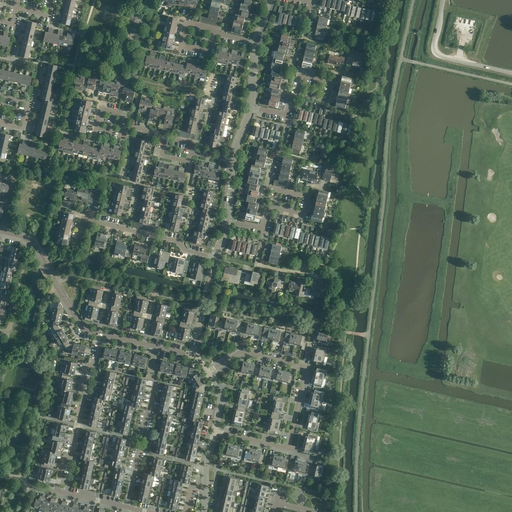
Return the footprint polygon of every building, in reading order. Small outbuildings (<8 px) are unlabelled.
[(196,0),(185,0),(184,7),(195,9),(196,0)] [(249,11),(251,5),(241,3),(237,2),(236,5),(239,6),(239,5),(241,6),(240,9),(249,11)] [(74,8),(61,5),(60,8),(63,8),(64,8),(63,11),(72,13),(73,8),(74,8)] [(248,17),(249,11),(240,9),(235,8),(235,11),(238,12),(238,11),(239,12),(239,15),(248,17)] [(70,19),(72,13),(63,11),(62,15),(61,15),(61,14),(59,13),(58,16),(72,20),(72,19),(70,19)] [(248,17),(239,15),(236,14),(231,13),(231,16),(233,17),(234,16),(235,17),(234,20),(244,22),(245,17),(248,17)] [(72,20),(58,16),(58,19),(60,20),(60,19),(61,19),(60,23),(69,25),(70,20),(72,20)] [(328,19),(319,17),(318,23),(327,25),(328,19)] [(242,28),(244,22),(234,20),(230,19),(229,22),(232,23),(232,22),(234,23),(233,26),(242,28)] [(27,21),(26,24),(25,24),(23,23),(22,26),(36,29),(36,28),(34,28),(36,23),(27,21)] [(326,31),(327,25),(318,23),(317,29),(326,31)] [(241,34),(242,28),(233,26),(228,25),(227,25),(227,27),(228,28),(231,28),(232,29),(231,32),(241,34)] [(36,30),(36,29),(22,26),(22,29),(24,29),(25,29),(24,33),(33,35),(34,29),(36,30)] [(48,42),(51,29),(49,28),(48,32),(45,32),(43,41),(48,42)] [(324,37),(326,31),(317,29),(313,28),(313,30),(316,31),(315,35),(317,35),(316,39),(323,40),(324,37)] [(32,40),(33,35),(24,33),(24,36),(22,36),(22,35),(20,35),(20,38),(33,41),(33,40),(32,40)] [(281,40),(290,42),(295,44),(296,41),(292,40),(291,40),(292,36),(282,34),(281,40)] [(33,41),(20,38),(19,41),(21,41),(23,41),(22,44),(30,46),(31,41),(33,41)] [(289,46),(290,42),(281,40),(279,46),(289,48),(293,49),(294,46),(291,46),(289,46)] [(316,45),(307,43),(306,49),(315,51),(316,45)] [(29,52),(30,46),(22,44),(21,48),(20,48),(20,47),(18,47),(17,49),(30,53),(30,52),(29,52)] [(288,52),(289,48),(279,46),(278,51),(275,51),(287,54),(292,55),(292,52),(290,52),(289,52),(288,52)] [(222,64),(225,48),(222,47),(222,50),(222,52),(219,51),(216,62),(222,64)] [(313,57),(315,51),(306,49),(301,48),(300,51),(303,51),(305,52),(304,55),(313,57)] [(30,53),(17,49),(16,52),(18,53),(18,52),(20,53),(19,56),(27,58),(29,53),(30,53)] [(232,64),(235,50),(232,49),(232,50),(232,52),(232,53),(232,54),(229,53),(227,64),(228,63),(232,64)] [(287,54),(275,51),(274,57),(283,59),(288,60),(288,57),(284,56),(284,54),(287,54)] [(363,55),(347,51),(345,57),(348,58),(347,64),(360,67),(363,55)] [(242,56),(239,56),(237,66),(238,65),(242,66),(243,64),(243,63),(245,52),(242,52),(242,55),(242,56)] [(150,67),(153,53),(150,53),(150,56),(150,57),(147,57),(145,67),(146,66),(150,67)] [(312,63),(313,57),(304,55),(299,54),(299,56),(304,58),(303,61),(312,63)] [(160,69),(163,56),(160,55),(160,58),(160,60),(157,59),(155,69),(155,70),(156,68),(160,69)] [(340,62),(344,63),(345,57),(341,56),(341,58),(330,55),(329,60),(328,60),(328,61),(328,63),(339,65),(340,62)] [(170,71),(173,58),(170,57),(170,58),(170,60),(170,62),(167,61),(165,72),(166,70),(170,71)] [(282,63),(283,59),(274,57),(272,63),(282,65),(286,66),(287,63),(284,63),(282,63)] [(191,73),(194,60),(191,59),(190,62),(190,64),(187,63),(187,66),(184,76),(185,76),(185,74),(186,74),(186,72),(191,73)] [(180,74),(183,60),(180,60),(179,63),(180,63),(179,64),(177,64),(175,74),(176,73),(180,74)] [(199,80),(204,62),(201,61),(200,64),(200,65),(200,66),(198,65),(195,76),(194,79),(199,80)] [(311,69),(312,63),(303,61),(302,67),(304,67),(307,68),(310,69),(311,69)] [(206,63),(204,62),(199,80),(205,81),(208,68),(205,67),(205,66),(206,66),(206,63)] [(281,69),(282,65),(272,63),(271,69),(283,72),(285,72),(286,69),(283,68),(282,69),(281,69)] [(44,66),(43,69),(57,72),(57,71),(55,71),(57,66),(48,64),(47,67),(46,67),(46,66),(44,66)] [(57,73),(57,72),(43,69),(43,72),(45,72),(46,72),(46,76),(54,77),(55,72),(57,73)] [(283,75),(283,72),(271,69),(274,70),(272,75),(282,78),(286,79),(287,76),(284,75),(284,76),(283,75)] [(17,82),(19,74),(13,72),(11,83),(14,83),(14,81),(17,82)] [(100,84),(102,77),(92,74),(91,77),(89,76),(89,77),(87,85),(86,88),(94,90),(95,85),(95,83),(100,84)] [(31,77),(25,75),(23,85),(26,86),(25,86),(26,84),(29,85),(31,77)] [(87,85),(89,77),(79,75),(79,78),(77,77),(74,89),(82,90),(83,86),(82,85),(83,84),(87,85)] [(222,78),(222,80),(234,83),(235,81),(236,78),(238,78),(229,76),(228,75),(227,79),(225,78),(222,78)] [(281,81),(282,78),(272,75),(271,81),(281,84),(281,83),(285,84),(286,82),(283,81),(281,81)] [(340,81),(341,81),(353,84),(354,79),(354,78),(344,76),(341,75),(340,81)] [(53,83),(54,77),(46,76),(45,79),(43,79),(44,78),(41,78),(41,80),(54,84),(54,83),(53,83)] [(110,93),(113,82),(111,81),(111,79),(102,77),(100,84),(104,85),(104,87),(102,92),(110,93)] [(54,84),(41,80),(40,84),(42,84),(42,83),(44,84),(43,87),(51,89),(52,84),(54,84)] [(123,90),(125,82),(115,80),(115,82),(113,82),(110,93),(117,95),(119,90),(118,90),(119,88),(123,90)] [(234,85),(234,83),(222,80),(221,83),(224,84),(224,83),(226,84),(225,87),(235,89),(234,88),(234,85)] [(280,87),(281,84),(271,81),(270,87),(282,90),(284,90),(284,88),(281,87),(280,87)] [(125,82),(123,90),(122,93),(127,94),(127,96),(126,96),(125,100),(133,102),(135,91),(133,90),(134,88),(124,85),(125,82)] [(50,95),(51,89),(43,87),(42,91),(41,91),(41,90),(39,89),(38,92),(51,95),(52,95),(50,95)] [(281,94),(282,90),(270,87),(273,88),(271,94),(281,96),(285,97),(286,94),(283,93),(283,94),(281,94)] [(51,96),(51,95),(38,92),(37,95),(39,96),(40,95),(41,95),(40,99),(43,100),(51,102),(52,101),(49,101),(50,96),(51,96)] [(231,97),(232,95),(219,92),(218,95),(221,95),(223,95),(222,99),(225,100),(235,102),(232,101),(233,100),(231,100),(232,97),(231,97)] [(280,99),(281,96),(271,94),(270,99),(279,102),(284,103),(284,100),(282,99),(281,100),(280,99)] [(350,99),(337,96),(335,100),(348,104),(349,104),(350,99)] [(142,97),(138,111),(146,112),(147,108),(147,107),(147,106),(152,107),(153,99),(142,97)] [(197,97),(196,97),(198,98),(197,101),(198,101),(197,103),(209,106),(209,103),(206,102),(206,103),(205,102),(206,99),(197,97)] [(279,105),(279,102),(270,99),(268,105),(278,108),(278,107),(283,108),(283,106),(280,105),(280,106),(279,105)] [(347,109),(348,104),(335,100),(334,105),(334,106),(347,109)] [(231,109),(232,107),(219,104),(219,107),(222,108),(223,108),(222,111),(233,114),(233,113),(231,113),(232,109),(231,109)] [(51,108),(52,108),(38,105),(37,108),(40,108),(41,108),(40,111),(49,113),(50,108),(51,108)] [(162,116),(163,109),(154,107),(153,109),(151,109),(148,120),(156,122),(157,117),(157,115),(162,116)] [(202,114),(203,111),(191,108),(191,109),(192,109),(191,112),(192,112),(192,114),(203,117),(204,114),(202,114)] [(173,111),(163,109),(162,116),(166,117),(166,119),(165,119),(164,124),(172,126),(174,114),(172,114),(173,111)] [(48,119),(49,113),(40,111),(40,115),(38,115),(38,114),(36,114),(35,117),(49,120),(49,119),(48,119)] [(226,120),(226,118),(214,115),(213,118),(216,119),(217,119),(217,122),(227,125),(227,124),(226,124),(226,121),(226,120)] [(49,120),(35,117),(35,119),(37,120),(37,119),(38,120),(38,123),(46,125),(47,120),(49,120)] [(196,125),(197,122),(188,120),(189,121),(189,124),(189,126),(200,129),(201,126),(198,125),(196,125)] [(45,130),(46,125),(38,123),(37,127),(36,126),(33,125),(33,128),(46,131),(45,130)] [(223,132),(224,130),(211,127),(210,130),(213,131),(213,130),(215,131),(214,134),(224,136),(223,136),(224,132),(223,132)] [(46,132),(46,131),(33,128),(32,131),(34,132),(34,131),(36,131),(35,135),(43,137),(45,132),(46,132)] [(305,132),(296,130),(295,136),(304,138),(305,132)] [(0,135),(0,136),(0,138),(8,141),(9,136),(10,136),(11,135),(0,132),(0,135)] [(64,150),(67,136),(64,136),(63,139),(64,139),(63,140),(61,140),(58,150),(59,150),(59,149),(64,150)] [(302,144),(304,138),(295,136),(293,142),(302,144)] [(7,146),(8,141),(0,138),(0,145),(8,147),(8,146),(7,146)] [(74,152),(77,139),(74,138),(73,141),(74,141),(73,143),(71,142),(68,153),(69,153),(69,151),(74,152)] [(144,140),(134,138),(134,140),(137,141),(138,141),(137,145),(146,147),(147,146),(145,146),(146,142),(145,142),(146,141),(146,140),(145,140),(144,140)] [(217,143),(218,141),(205,138),(205,141),(208,142),(209,142),(208,146),(219,148),(219,147),(217,147),(218,143),(217,143)] [(84,154),(87,141),(87,140),(84,139),(84,140),(84,141),(83,143),(84,144),(83,145),(81,144),(78,155),(79,155),(79,153),(84,154)] [(22,154),(25,140),(23,140),(22,144),(19,143),(17,152),(22,154)] [(104,156),(107,143),(105,142),(104,142),(105,142),(104,145),(104,147),(101,146),(100,149),(99,155),(99,157),(100,157),(100,155),(104,156)] [(301,150),(302,144),(293,142),(292,148),(291,148),(290,152),(299,154),(300,150),(301,150)] [(94,157),(97,143),(94,143),(93,146),(94,146),(93,147),(91,147),(88,157),(89,157),(89,156),(94,157)] [(114,159),(117,145),(114,144),(114,145),(114,147),(114,148),(114,149),(111,148),(109,159),(110,159),(110,158),(114,159)] [(259,148),(257,154),(267,156),(271,157),(272,154),(268,153),(268,150),(259,148)] [(143,154),(143,152),(131,149),(131,152),(134,153),(134,152),(135,153),(134,156),(137,157),(147,159),(144,158),(142,157),(143,154)] [(266,159),(267,156),(257,154),(256,159),(266,162),(270,163),(271,160),(268,159),(268,160),(266,159)] [(293,159),(279,155),(278,158),(283,159),(283,162),(292,164),(293,159)] [(265,165),(266,162),(256,159),(255,165),(252,164),(252,165),(264,168),(269,169),(269,166),(266,165),(266,166),(265,165)] [(199,175),(202,161),(199,161),(199,164),(199,165),(196,165),(193,175),(194,175),(194,174),(199,175)] [(290,170),(292,164),(283,162),(283,163),(277,161),(277,164),(282,165),(281,168),(290,170)] [(143,167),(143,165),(132,162),(131,165),(134,165),(136,165),(135,169),(144,171),(144,170),(143,170),(143,167)] [(159,176),(162,163),(159,162),(159,165),(159,167),(156,166),(153,177),(154,177),(155,175),(159,176)] [(209,177),(212,164),(209,163),(208,166),(209,166),(208,168),(206,167),(203,177),(204,178),(204,176),(209,177)] [(169,179),(172,165),(169,165),(169,168),(169,169),(166,168),(163,179),(164,179),(164,178),(169,179)] [(220,176),(222,166),(219,165),(219,166),(218,168),(219,168),(218,170),(216,169),(213,181),(218,182),(219,177),(220,177),(220,176)] [(264,168),(252,165),(250,170),(260,173),(264,174),(265,171),(262,170),(262,171),(261,170),(261,167),(264,168)] [(334,181),(337,181),(339,171),(336,170),(336,168),(332,168),(332,169),(330,169),(331,167),(326,165),(325,170),(326,170),(326,173),(323,172),(322,179),(327,180),(327,179),(330,180),(329,181),(334,183),(334,181)] [(179,181),(182,168),(179,167),(179,170),(178,171),(176,171),(174,181),(174,180),(179,181)] [(289,176),(290,170),(281,168),(281,169),(276,167),(275,170),(281,171),(280,174),(289,176)] [(315,183),(315,181),(317,175),(320,176),(321,170),(318,169),(317,172),(304,169),(301,179),(315,183)] [(259,176),(260,173),(250,170),(249,176),(259,179),(263,180),(264,177),(261,176),(261,177),(259,176)] [(140,178),(141,176),(129,174),(128,176),(131,177),(133,177),(132,181),(141,183),(141,182),(140,182),(141,178),(140,178)] [(287,182),(289,176),(280,174),(278,180),(280,181),(283,181),(286,182),(287,182)] [(258,182),(259,179),(249,176),(248,182),(254,183),(260,185),(262,185),(262,183),(259,182),(258,182)] [(259,189),(260,185),(254,183),(248,182),(251,183),(249,189),(259,191),(263,192),(264,189),(261,189),(259,189)] [(118,184),(117,190),(131,193),(132,190),(129,189),(129,190),(127,189),(128,186),(118,184)] [(139,188),(139,191),(153,194),(154,188),(144,186),(144,190),(142,189),(139,188)] [(76,200),(79,188),(78,188),(78,191),(67,189),(64,200),(75,203),(76,200)] [(87,202),(90,190),(79,188),(76,200),(87,202)] [(204,192),(203,195),(213,198),(213,197),(212,196),(213,193),(212,193),(212,191),(213,191),(211,191),(211,190),(210,190),(200,188),(199,191),(202,192),(202,191),(204,192)] [(258,195),(259,191),(249,189),(248,195),(257,197),(262,198),(262,195),(259,195),(258,195)] [(318,189),(317,194),(330,197),(331,193),(331,192),(318,189)] [(101,193),(90,190),(87,202),(95,204),(94,211),(97,212),(99,205),(98,204),(101,193)] [(130,196),(131,193),(117,190),(116,196),(125,198),(126,194),(127,195),(130,196)] [(151,200),(153,194),(139,191),(138,194),(141,195),(141,194),(142,195),(142,198),(145,199),(154,201),(151,200)] [(172,199),(175,199),(186,202),(187,199),(184,199),(183,199),(183,195),(174,193),(172,199)] [(328,202),(330,197),(317,194),(316,200),(328,202)] [(257,201),(257,197),(248,195),(246,201),(259,204),(260,204),(261,201),(258,200),(258,201),(257,201)] [(124,201),(125,198),(116,196),(114,201),(117,202),(128,205),(129,202),(126,201),(124,201)] [(209,205),(210,203),(197,200),(197,203),(199,203),(200,203),(201,203),(200,207),(203,208),(213,210),(211,209),(211,208),(209,208),(210,205),(209,205)] [(258,207),(259,204),(246,201),(249,202),(248,207),(258,209),(262,210),(263,207),(260,207),(258,207)] [(150,208),(150,206),(139,204),(138,206),(141,207),(143,207),(142,211),(151,213),(151,212),(150,212),(150,208)] [(325,207),(314,204),(313,209),(324,212),(326,212),(327,207),(325,207)] [(183,208),(181,207),(171,205),(174,206),(172,212),(186,215),(187,212),(184,211),(184,212),(183,211),(183,208)] [(122,213),(123,209),(113,207),(113,208),(115,208),(114,212),(114,213),(113,213),(113,214),(115,214),(116,214),(125,216),(126,214),(123,213),(122,213)] [(257,213),(258,209),(248,207),(247,213),(256,215),(261,216),(261,213),(258,213),(257,213)] [(326,212),(324,212),(313,209),(312,215),(323,217),(325,217),(326,212)] [(151,213),(142,211),(141,214),(140,214),(140,213),(137,213),(136,215),(150,219),(151,213)] [(186,218),(186,215),(172,212),(171,217),(181,220),(181,216),(183,217),(186,218)] [(210,217),(210,215),(197,212),(197,215),(200,216),(201,216),(200,219),(211,222),(211,221),(209,221),(210,217)] [(256,219),(256,215),(247,213),(245,219),(255,221),(259,222),(260,219),(257,219),(256,219)] [(149,225),(150,219),(136,215),(135,218),(138,219),(138,218),(140,219),(139,222),(139,223),(141,223),(144,224),(147,224),(148,224),(148,225),(149,225)] [(325,217),(323,217),(312,215),(311,220),(324,223),(325,217)] [(180,223),(181,220),(171,217),(170,223),(172,224),(184,227),(184,224),(181,223),(180,223)] [(207,229),(207,227),(195,224),(194,227),(197,227),(198,228),(198,231),(208,233),(207,232),(207,229)] [(103,235),(97,233),(95,245),(100,246),(99,247),(105,249),(106,244),(107,242),(109,243),(111,235),(106,233),(105,236),(103,235)] [(201,240),(202,238),(189,235),(188,238),(191,239),(191,238),(193,239),(192,242),(202,245),(202,244),(201,243),(202,240),(201,240)] [(122,241),(117,240),(118,237),(115,236),(113,243),(117,243),(114,255),(119,256),(120,254),(125,255),(125,256),(128,257),(130,249),(127,248),(127,246),(125,245),(125,243),(125,242),(124,242),(123,242),(123,243),(121,242),(122,241)] [(272,246),(271,250),(281,252),(282,246),(266,242),(266,245),(272,246)] [(141,261),(147,262),(149,254),(148,256),(145,255),(147,247),(143,246),(142,247),(135,246),(132,259),(133,254),(142,256),(141,261)] [(279,258),(281,252),(271,250),(265,248),(264,251),(271,253),(270,256),(279,258)] [(168,262),(169,259),(169,258),(171,259),(172,257),(169,256),(170,253),(163,251),(162,254),(159,254),(159,255),(155,254),(152,267),(159,268),(163,269),(165,262),(168,262)] [(281,258),(279,258),(270,256),(263,254),(263,257),(269,258),(269,262),(279,264),(281,258)] [(186,260),(179,258),(177,258),(176,259),(174,259),(171,270),(174,270),(173,273),(178,274),(178,273),(179,273),(182,274),(182,276),(185,277),(187,266),(184,266),(186,260)] [(201,280),(200,286),(202,277),(205,264),(205,265),(200,264),(201,263),(194,262),(193,266),(193,268),(192,268),(190,277),(201,280)] [(225,266),(224,272),(222,280),(238,284),(242,270),(234,269),(235,267),(230,266),(230,267),(225,266)] [(264,274),(254,272),(247,270),(244,284),(254,286),(254,283),(261,285),(264,274)] [(278,279),(278,276),(275,275),(275,278),(272,278),(271,278),(268,278),(266,284),(269,285),(268,287),(269,289),(272,289),(271,292),(278,293),(278,290),(279,290),(280,287),(283,288),(284,281),(281,281),(281,280),(278,279)] [(329,287),(330,281),(330,278),(325,277),(323,283),(313,280),(310,290),(311,290),(311,289),(315,290),(313,295),(319,296),(320,292),(324,293),(325,286),(329,287)] [(305,292),(305,288),(307,282),(298,280),(298,279),(297,282),(290,280),(290,281),(288,289),(288,290),(295,291),(294,295),(294,294),(303,296),(303,297),(304,292),(305,292)] [(93,289),(92,294),(102,296),(103,290),(100,290),(100,287),(93,285),(92,288),(93,289)] [(112,292),(111,298),(121,301),(122,295),(123,295),(124,292),(116,290),(116,293),(112,292)] [(101,302),(102,296),(92,294),(91,299),(90,299),(89,302),(96,304),(97,301),(101,302)] [(138,295),(136,304),(147,307),(149,301),(145,300),(146,297),(138,295)] [(119,306),(121,301),(111,298),(109,304),(113,305),(112,308),(120,309),(121,306),(119,306)] [(58,301),(58,302),(57,308),(54,308),(52,314),(62,316),(64,310),(62,310),(63,307),(60,302),(58,301)] [(157,303),(156,309),(167,311),(169,311),(170,305),(169,305),(169,303),(161,301),(160,304),(157,303)] [(96,307),(96,304),(89,302),(87,311),(98,313),(99,308),(96,307)] [(146,313),(147,307),(136,304),(134,313),(142,315),(142,312),(146,313)] [(191,311),(192,308),(184,306),(183,310),(185,310),(183,315),(193,318),(195,312),(191,311)] [(118,318),(120,309),(112,308),(112,311),(108,310),(107,315),(117,318),(118,318)] [(165,320),(167,311),(156,309),(155,315),(158,315),(158,318),(165,320)] [(97,319),(98,313),(87,311),(85,320),(92,321),(93,318),(97,319)] [(141,317),(142,315),(134,313),(132,321),(143,324),(145,318),(141,317)] [(61,322),(62,316),(52,314),(51,319),(54,320),(52,327),(59,326),(60,321),(61,322)] [(215,329),(219,330),(220,323),(219,322),(220,316),(211,314),(208,326),(216,328),(215,329)] [(115,323),(117,318),(107,315),(105,321),(109,322),(108,325),(116,327),(117,323),(115,323)] [(192,323),(193,318),(183,315),(182,321),(181,320),(180,324),(188,325),(188,322),(192,323)] [(230,331),(232,319),(224,317),(222,323),(220,323),(219,330),(222,331),(222,329),(230,331)] [(163,329),(165,320),(158,318),(157,321),(153,320),(152,326),(163,329)] [(241,321),(232,319),(230,331),(237,333),(237,334),(240,335),(242,327),(240,327),(241,321)] [(142,330),(143,324),(132,321),(130,330),(137,332),(138,329),(142,330)] [(251,336),(254,324),(245,322),(244,328),(242,327),(240,335),(244,336),(244,334),(251,336)] [(187,328),(188,325),(180,324),(178,332),(189,335),(191,329),(187,328)] [(263,326),(254,324),(251,336),(258,338),(258,339),(262,340),(263,332),(261,332),(263,326)] [(61,330),(59,326),(52,327),(56,333),(53,334),(57,339),(65,334),(62,329),(61,330)] [(161,337),(163,329),(152,326),(151,332),(154,333),(154,336),(161,337)] [(273,339),(275,329),(266,327),(265,333),(263,332),(262,340),(265,341),(266,338),(273,339)] [(275,329),(273,339),(273,341),(280,343),(280,344),(283,345),(285,337),(283,337),(284,331),(275,329)] [(325,333),(325,332),(321,331),(320,332),(318,332),(317,336),(317,338),(319,339),(319,342),(328,344),(330,335),(325,333)] [(188,341),(189,335),(178,332),(176,341),(184,343),(184,340),(188,341)] [(294,344),(297,334),(288,332),(288,333),(286,333),(285,336),(285,337),(283,345),(286,346),(287,342),(294,344)] [(68,339),(65,334),(57,339),(60,345),(62,343),(66,349),(70,344),(67,340),(68,339)] [(306,336),(297,334),(294,344),(302,346),(301,349),(305,350),(306,342),(304,342),(306,336)] [(78,355),(80,345),(74,343),(74,345),(70,344),(66,349),(73,350),(72,353),(78,355)] [(86,346),(80,345),(78,355),(84,356),(84,355),(89,356),(91,349),(86,347),(86,346)] [(315,348),(313,354),(325,356),(327,347),(318,345),(317,348),(315,348)] [(109,359),(112,349),(106,348),(105,349),(104,349),(104,347),(101,358),(104,359),(104,358),(109,359)] [(117,350),(112,349),(109,359),(109,360),(116,362),(119,351),(118,352),(117,352),(117,350)] [(124,363),(126,352),(120,351),(120,353),(119,352),(119,351),(116,362),(124,363)] [(132,354),(126,352),(124,363),(131,365),(134,354),(133,354),(133,356),(132,355),(132,354)] [(139,366),(141,356),(135,354),(135,356),(133,356),(134,354),(131,365),(133,366),(133,364),(139,366)] [(323,365),(325,357),(325,356),(313,354),(312,360),(314,360),(314,363),(323,365)] [(147,357),(141,356),(139,366),(138,367),(146,369),(148,357),(148,359),(146,359),(147,357)] [(66,360),(64,366),(76,369),(76,365),(77,366),(78,365),(78,363),(66,360)] [(166,373),(168,362),(162,361),(162,362),(161,362),(161,360),(158,371),(166,373)] [(247,375),(247,373),(249,363),(243,361),(243,364),(240,363),(238,373),(247,375)] [(174,363),(168,362),(166,373),(173,375),(175,364),(175,365),(174,365),(174,363)] [(256,375),(257,367),(255,366),(255,364),(249,363),(247,373),(256,375)] [(180,377),(180,375),(183,365),(177,364),(177,366),(175,365),(176,364),(175,364),(173,375),(180,377)] [(189,367),(183,365),(180,375),(186,377),(186,378),(188,378),(188,377),(190,367),(190,369),(188,368),(189,367)] [(264,379),(267,367),(261,365),(260,368),(257,367),(256,375),(255,377),(264,379)] [(74,374),(76,369),(64,366),(62,375),(70,376),(71,374),(74,374)] [(196,369),(190,367),(188,377),(189,377),(193,383),(202,378),(196,369)] [(273,381),(273,379),(275,371),(272,371),(273,368),(267,367),(264,379),(273,381)] [(315,370),(313,376),(323,379),(325,379),(327,370),(318,368),(317,371),(315,370)] [(107,370),(105,376),(115,378),(116,372),(107,370)] [(282,381),(284,371),(278,370),(278,372),(275,371),(273,379),(282,381)] [(290,372),(284,371),(282,381),(291,383),(293,375),(290,375),(290,372)] [(69,379),(70,376),(62,375),(60,383),(62,384),(72,386),(73,380),(69,379)] [(321,388),(323,379),(313,376),(312,382),(314,383),(314,386),(321,388)] [(206,385),(202,378),(193,383),(196,388),(195,391),(204,393),(206,385)] [(71,389),(72,386),(62,384),(60,389),(63,390),(65,390),(74,392),(74,390),(71,389)] [(239,391),(238,397),(248,399),(250,390),(242,388),(242,392),(239,391)] [(76,390),(74,390),(74,392),(65,390),(63,390),(61,395),(64,396),(73,398),(74,395),(75,395),(76,394),(76,390)] [(312,392),(310,398),(320,400),(322,401),(324,392),(315,390),(314,393),(312,392)] [(110,401),(111,395),(101,393),(100,398),(103,399),(110,401)] [(72,404),(73,398),(64,396),(62,401),(61,401),(60,404),(68,405),(68,403),(72,404)] [(273,400),(275,401),(274,405),(284,407),(285,402),(283,401),(283,398),(276,396),(274,396),(273,400)] [(250,400),(248,399),(238,397),(236,403),(239,403),(238,406),(248,408),(250,400)] [(320,410),(322,401),(320,400),(310,398),(309,404),(311,404),(311,408),(320,410)] [(141,402),(133,400),(132,400),(130,405),(134,406),(140,408),(141,402)] [(67,408),(68,405),(60,404),(58,412),(70,415),(71,409),(67,408)] [(133,412),(134,406),(130,405),(124,404),(123,409),(124,410),(133,412)] [(282,413),(284,407),(274,405),(272,414),(279,416),(280,413),(282,413)] [(246,417),(248,408),(238,406),(237,409),(235,409),(234,414),(244,417),(246,417)] [(68,420),(70,415),(58,412),(57,418),(68,420)] [(309,414),(307,420),(319,423),(321,414),(319,413),(318,413),(312,412),(311,415),(309,414)] [(242,426),(244,417),(234,414),(232,420),(235,421),(234,424),(242,426)] [(279,419),(279,416),(272,414),(270,423),(280,425),(281,419),(279,419)] [(99,421),(98,421),(89,419),(88,425),(97,427),(99,421)] [(317,432),(319,423),(307,420),(306,426),(308,426),(307,429),(317,432)] [(55,429),(56,429),(66,431),(67,425),(56,423),(55,429)] [(278,431),(280,425),(270,423),(267,432),(275,433),(276,430),(278,431)] [(129,428),(120,426),(118,426),(117,432),(128,434),(129,428)] [(64,437),(66,431),(56,429),(55,434),(53,434),(53,437),(60,439),(61,436),(64,437)] [(85,436),(94,438),(95,438),(96,432),(87,430),(85,436)] [(306,436),(304,442),(316,445),(318,436),(309,433),(308,437),(306,436)] [(60,441),(60,439),(53,437),(52,440),(53,440),(52,445),(62,448),(63,442),(60,441)] [(115,442),(117,443),(125,445),(126,439),(116,437),(115,442)] [(314,454),(316,445),(304,442),(303,448),(305,448),(304,451),(314,454)] [(231,458),(234,446),(228,444),(228,447),(225,446),(222,455),(231,458)] [(62,448),(52,445),(51,445),(50,450),(49,451),(60,453),(59,455),(61,456),(62,452),(62,451),(61,451),(62,448)] [(240,447),(234,446),(231,458),(240,460),(243,450),(239,449),(240,447)] [(56,455),(59,455),(60,453),(49,451),(50,450),(45,449),(44,455),(55,458),(56,455)] [(253,462),(253,461),(256,451),(250,449),(249,452),(246,451),(244,460),(253,462)] [(261,452),(256,451),(253,461),(262,463),(264,455),(261,454),(261,452)] [(54,464),(55,458),(44,455),(42,464),(50,466),(49,465),(50,463),(54,464)] [(277,468),(280,456),(274,455),(274,457),(270,457),(268,466),(277,468)] [(286,458),(280,456),(277,468),(286,470),(288,461),(285,460),(286,458)] [(154,457),(153,463),(161,465),(163,465),(164,459),(154,457)] [(299,473),(301,461),(296,460),(295,462),(292,461),(290,471),(299,473)] [(307,463),(301,461),(299,473),(308,475),(310,466),(307,465),(307,463)] [(50,466),(42,464),(41,467),(42,467),(41,473),(51,475),(52,469),(48,468),(49,466),(50,466)] [(181,470),(183,470),(192,472),(193,466),(183,464),(181,470)] [(320,478),(323,469),(323,466),(319,465),(319,467),(317,466),(317,467),(313,466),(311,476),(320,478)] [(161,471),(160,470),(151,469),(150,474),(153,475),(156,476),(160,477),(161,471)] [(51,475),(41,473),(40,473),(38,481),(45,483),(46,480),(49,481),(51,475)] [(154,481),(156,476),(153,475),(150,474),(144,473),(143,478),(153,481),(154,481)] [(229,477),(228,482),(239,485),(240,479),(229,477)] [(155,481),(154,481),(153,481),(143,478),(142,484),(151,486),(154,487),(155,481)] [(182,487),(183,482),(181,481),(173,479),(171,485),(172,485),(174,485),(173,485),(182,487)] [(89,490),(90,484),(81,482),(79,487),(89,490)] [(237,491),(239,485),(228,482),(226,488),(237,491)] [(236,496),(237,491),(226,488),(225,494),(236,496)] [(119,497),(121,491),(111,489),(110,494),(119,497)] [(235,502),(236,496),(225,494),(224,499),(235,502)] [(40,508),(43,496),(40,495),(39,499),(36,499),(35,503),(33,502),(32,506),(34,506),(34,507),(40,508)] [(148,503),(149,497),(139,495),(138,501),(148,503)] [(44,511),(47,501),(44,501),(45,497),(43,496),(40,508),(39,511),(44,511)] [(50,511),(54,499),(51,498),(51,502),(47,501),(44,511),(50,511)] [(56,511),(58,504),(55,503),(56,499),(54,499),(50,511),(56,511)] [(234,507),(235,502),(224,499),(222,505),(234,507)] [(62,511),(65,501),(63,501),(62,505),(58,504),(56,511),(62,511)] [(177,510),(178,504),(168,502),(166,507),(177,510)] [(74,511),(76,504),(74,503),(73,507),(70,506),(68,511),(74,511)]
